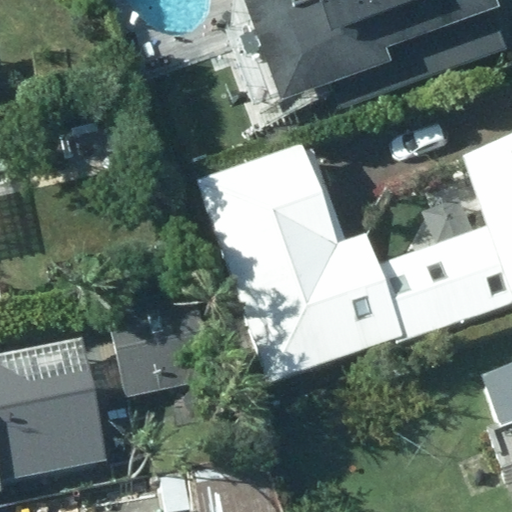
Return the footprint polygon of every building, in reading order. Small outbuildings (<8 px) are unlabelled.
[(228,0),(273,117),(378,78),(374,67),(487,25),(477,0),(228,0)] [(304,150),(192,192),(267,388),(511,305),(511,151),(458,169),(481,239),(370,276),(360,247),(339,254),(304,150)] [(61,334),(72,383),(119,414),(201,396),(182,307),(61,334)] [(0,493),(45,486),(43,469),(76,421),(28,389),(0,376),(0,493)] [(511,490),(511,376),(474,390),(495,445),(511,439),(511,441),(511,479),(508,481),(511,490)] [(277,511),(267,461),(191,478),(198,511),(277,511)]
